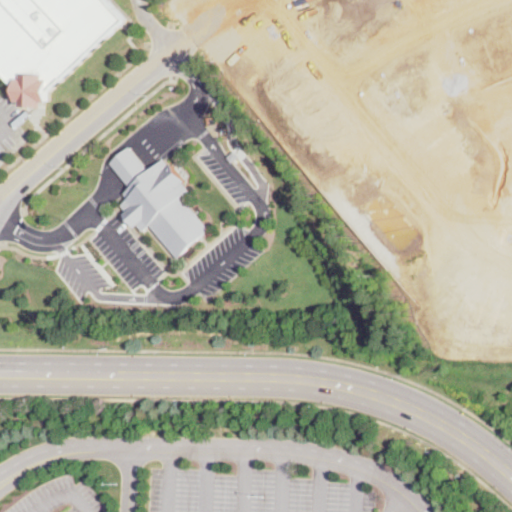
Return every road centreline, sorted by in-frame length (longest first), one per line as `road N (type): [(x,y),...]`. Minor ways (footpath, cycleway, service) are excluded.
road 1 (secondary): [(511,473),(429,414),(330,381),(0,372)]
road 2 (residential): [(260,0),(466,235),(493,259),(511,262)]
road 3 (residential): [(174,49),(0,196)]
road 4 (residential): [(331,78),(497,0)]
